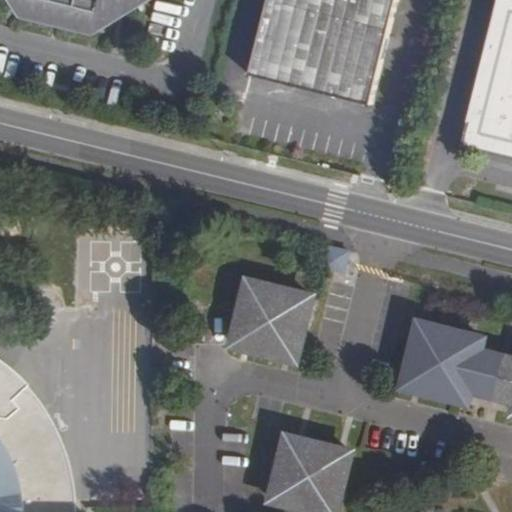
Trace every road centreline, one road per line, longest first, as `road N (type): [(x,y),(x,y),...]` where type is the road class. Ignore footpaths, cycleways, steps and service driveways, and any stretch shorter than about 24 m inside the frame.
road 1 (secondary): [(385,219),(0,124)]
road 2 (unclassified): [(511,447),(341,405),(385,219)]
road 3 (secondary): [(511,251),(385,219)]
